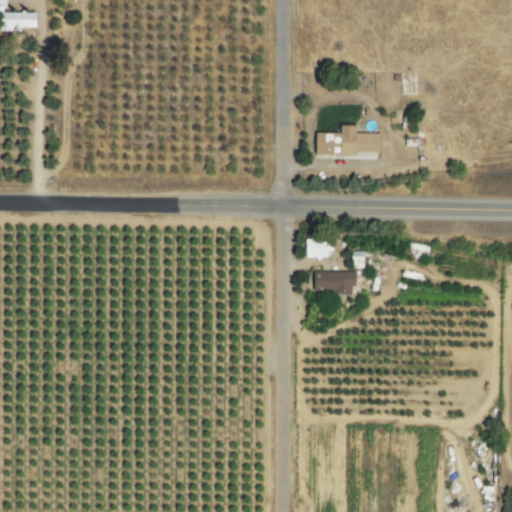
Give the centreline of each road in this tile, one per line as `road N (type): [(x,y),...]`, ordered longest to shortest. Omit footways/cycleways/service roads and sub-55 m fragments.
road 1 (residential): [(275,511),(279,0)]
road 2 (tertiary): [(280,207),(0,201)]
road 3 (tertiary): [(511,210),(280,207)]
